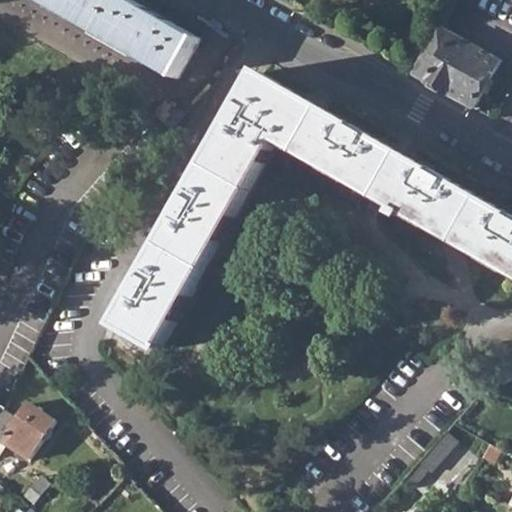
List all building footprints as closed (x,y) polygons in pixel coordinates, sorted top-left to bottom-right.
[(41,0),(79,22),(179,78),(202,39),(132,0),(41,0)] [(416,73),(476,107),(503,60),(441,25),(416,73)] [(119,326),(163,351),(283,140),(403,209),(400,213),(407,217),(410,213),(511,270),(511,214),(263,73),(119,326)] [(20,421),(5,411),(0,421),(0,440),(3,442),(34,463),(59,424),(31,406),(20,421)] [(406,481),(414,488),(430,470),(433,472),(460,442),(450,432),(406,481)]
